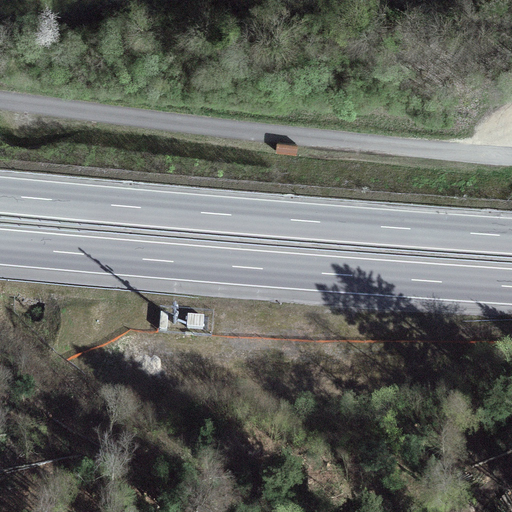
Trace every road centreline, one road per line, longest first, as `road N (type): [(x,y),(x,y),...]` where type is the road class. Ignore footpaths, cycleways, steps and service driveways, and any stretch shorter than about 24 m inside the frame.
road 1 (motorway): [(511,236),(0,194)]
road 2 (motorway): [(0,245),(511,284)]
